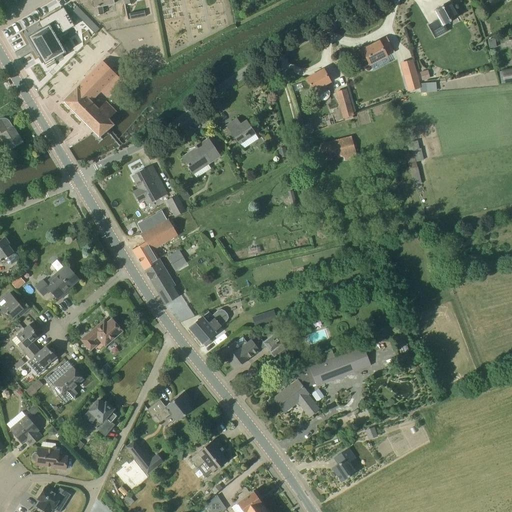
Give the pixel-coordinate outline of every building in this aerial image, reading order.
[(91,0),(95,15),(104,13),(102,6),(114,4),(114,1),(120,0),(124,0),(126,5),(135,3),(134,0),(91,0)] [(435,36),(447,30),(444,25),(457,18),(449,3),(435,11),(440,19),(429,26),(435,36)] [(45,65),(65,53),(56,36),(74,26),(63,8),(39,22),(42,28),(31,35),(28,37),(39,55),(45,65)] [(144,12),(128,14),(129,20),(145,17),(144,12)] [(393,52),(390,45),(386,38),(369,47),(368,45),(362,48),(363,50),(362,50),(368,64),(386,55),(393,52)] [(489,48),(496,47),(495,38),(487,40),(489,48)] [(382,59),(370,65),(373,70),(384,65),(382,59)] [(403,77),(407,76),(411,89),(420,87),(419,84),(415,71),(412,59),(399,63),(403,77)] [(122,82),(113,72),(103,61),(63,102),(82,120),(89,112),(95,105),(92,102),(97,96),(103,102),(122,82)] [(511,68),(498,71),(501,83),(511,80),(511,68)] [(327,91),(323,84),(329,81),(323,70),(307,79),(316,97),(327,91)] [(427,70),(420,72),(422,81),(430,78),(427,70)] [(339,107),(343,118),(354,115),(347,89),(335,92),(339,107)] [(116,112),(107,101),(99,109),(95,105),(89,112),(82,120),(99,137),(113,125),(108,119),(116,112)] [(241,124),(237,118),(226,125),(239,146),(257,133),(246,120),(241,124)] [(3,119),(0,120),(0,119),(0,136),(9,150),(22,142),(13,127),(12,128),(8,122),(6,120),(3,119)] [(356,158),(351,137),(333,141),(333,143),(328,144),(328,142),(319,144),(323,161),(343,156),(344,161),(356,158)] [(220,156),(208,138),(196,146),(194,147),(197,150),(193,152),(193,151),(182,158),(194,174),(220,156)] [(404,143),(413,184),(420,183),(415,161),(422,159),(417,140),(404,143)] [(285,146),(278,148),(280,157),(287,155),(285,146)] [(147,204),(162,196),(160,192),(153,180),(158,177),(152,166),(133,176),(139,189),(134,192),(139,202),(145,199),(147,204)] [(185,189),(179,193),(184,200),(190,197),(185,189)] [(174,217),(186,211),(177,195),(166,201),(174,217)] [(154,249),(177,237),(168,219),(140,234),(145,242),(133,249),(132,249),(145,271),(156,265),(154,262),(159,258),(154,249)] [(18,260),(18,256),(16,254),(12,253),(13,252),(3,238),(0,240),(0,261),(1,261),(6,258),(6,261),(8,264),(11,264),(18,260)] [(169,258),(174,267),(185,261),(179,251),(169,258)] [(176,288),(159,258),(154,262),(156,265),(145,271),(165,305),(166,305),(183,293),(178,286),(176,288)] [(62,292),(77,279),(66,265),(46,283),(43,279),(35,286),(43,296),(50,290),(58,300),(64,294),(62,292)] [(17,290),(25,282),(19,275),(10,283),(17,290)] [(18,302),(10,292),(3,298),(7,303),(2,307),(12,319),(23,310),(25,312),(30,308),(22,298),(18,302)] [(227,314),(226,313),(224,311),(221,310),(218,310),(212,315),(208,311),(189,328),(202,344),(203,343),(206,346),(212,341),(210,337),(216,332),(214,331),(227,321),(228,318),(227,314)] [(274,310),(263,313),(266,325),(278,321),(274,310)] [(100,342),(101,341),(104,345),(122,331),(112,319),(107,323),(104,320),(81,340),(90,350),(97,344),(94,341),(97,338),(100,342)] [(374,336),(395,329),(392,320),(371,327),(374,336)] [(26,353),(36,346),(32,342),(38,337),(33,332),(34,332),(29,325),(16,335),(21,342),(19,344),(26,353)] [(274,334),(263,342),(261,339),(254,345),(251,340),(247,343),(242,337),(236,342),(235,342),(221,352),(234,369),(248,359),(247,358),(259,350),(259,351),(265,346),(271,353),(281,345),(282,344),(274,334)] [(40,351),(36,346),(26,353),(31,359),(27,362),(38,375),(45,369),(43,366),(56,356),(51,350),(50,351),(45,346),(40,351)] [(323,362),(334,357),(332,350),(321,355),(323,362)] [(316,386),(347,374),(340,355),(334,357),(323,362),(292,374),(297,380),(274,398),(284,412),(298,402),(309,417),(319,409),(308,395),(309,394),(305,388),(315,384),(316,386)] [(14,365),(7,357),(1,362),(8,370),(14,365)] [(17,369),(24,363),(21,359),(14,365),(17,369)] [(73,388),(83,379),(72,367),(65,373),(62,370),(64,369),(62,366),(47,378),(46,380),(52,387),(55,384),(62,392),(58,395),(65,404),(70,399),(75,400),(75,396),(77,393),(73,388)] [(38,379),(36,381),(25,391),(30,397),(37,391),(36,391),(43,385),(38,379)] [(192,409),(183,399),(187,396),(184,392),(165,407),(160,400),(147,410),(154,418),(157,416),(161,421),(171,413),(177,420),(192,409)] [(104,405),(98,400),(81,420),(88,425),(90,423),(97,429),(105,436),(114,425),(111,422),(117,416),(111,411),(113,409),(113,406),(109,403),(106,403),(104,405)] [(34,405),(28,410),(33,416),(38,411),(34,405)] [(31,446),(41,438),(36,432),(38,430),(27,417),(11,430),(22,443),(26,440),(31,446)] [(368,440),(377,437),(374,427),(365,431),(368,440)] [(213,472),(226,461),(218,450),(223,447),(215,438),(196,452),(197,453),(189,459),(190,460),(196,467),(197,468),(197,467),(205,476),(212,471),(213,472)] [(78,440),(74,445),(74,446),(79,449),(79,450),(84,444),(78,440)] [(134,459),(143,452),(134,440),(125,447),(134,459)] [(65,470),(67,457),(58,456),(59,450),(38,448),(37,453),(35,452),(32,454),(32,459),(34,461),(36,461),(36,465),(56,467),(56,468),(65,470)] [(341,481),(355,472),(348,462),(354,458),(348,449),(334,458),(338,464),(332,468),(341,481)] [(123,468),(116,473),(127,487),(127,486),(132,491),(149,478),(134,460),(129,464),(127,461),(121,466),(123,468)] [(219,484),(211,490),(215,494),(222,488),(219,484)] [(37,499),(40,501),(36,506),(45,511),(50,511),(53,509),(57,511),(59,511),(71,494),(60,487),(56,493),(45,487),(39,496),(37,499)] [(234,511),(248,511),(261,504),(253,492),(231,508),(234,511)] [(209,507),(212,511),(221,511),(226,509),(220,500),(211,506),(209,507)] [(208,502),(204,506),(207,511),(212,511),(209,507),(211,506),(208,502)]
